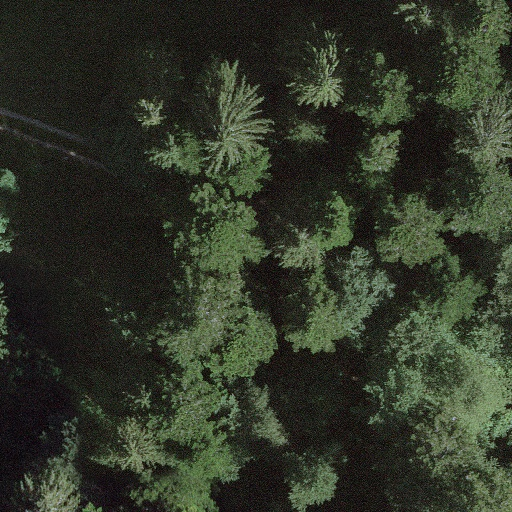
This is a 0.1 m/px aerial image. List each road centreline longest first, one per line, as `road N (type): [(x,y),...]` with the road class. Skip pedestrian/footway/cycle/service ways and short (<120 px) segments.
road 1 (track): [(0,113),(281,215)]
road 2 (track): [(511,338),(281,215)]
